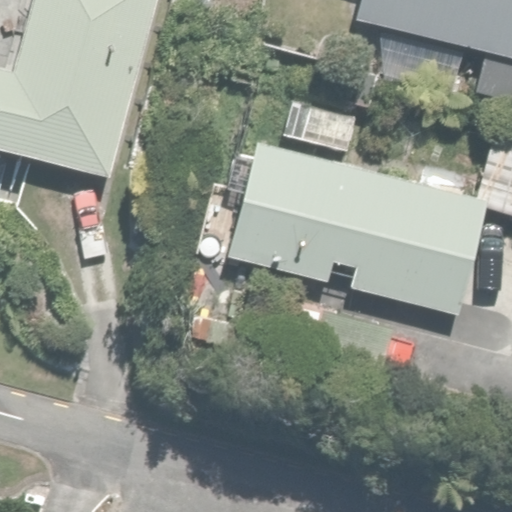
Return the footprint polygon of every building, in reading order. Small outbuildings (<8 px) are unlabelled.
[(0,0),(0,149),(107,180),(158,0),(0,0)] [(511,0),(356,0),(352,19),(511,58),(511,0)] [(305,104),(296,137),(348,149),(356,116),(305,104)] [(248,136),(217,253),(452,315),(483,198),(248,136)] [(394,328),(276,296),(265,339),(382,371),(394,328)] [(192,308),(184,339),(247,356),(255,325),(192,308)]
